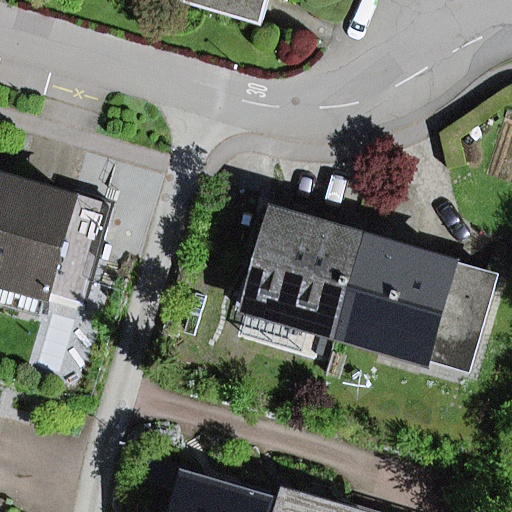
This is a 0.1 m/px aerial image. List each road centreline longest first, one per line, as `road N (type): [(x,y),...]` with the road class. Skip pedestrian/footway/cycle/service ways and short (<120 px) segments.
road 1 (residential): [(211,89),(115,399),(92,511)]
road 2 (residential): [(211,89),(283,108),(357,102),(511,28)]
road 3 (residential): [(0,27),(211,89)]
